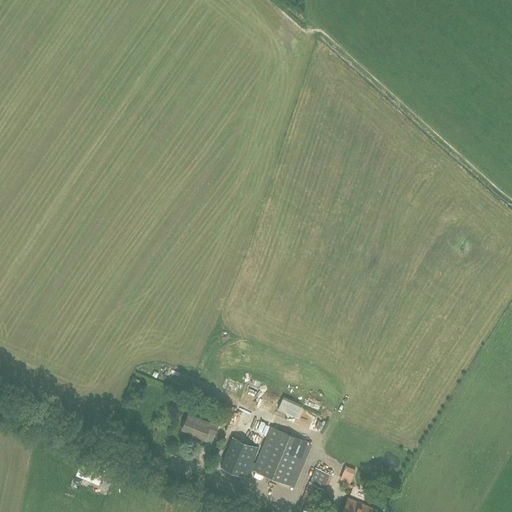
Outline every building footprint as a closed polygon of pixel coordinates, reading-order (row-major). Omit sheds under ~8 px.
[(305,405),(283,397),(278,409),(300,417),(305,405)] [(210,424),(187,415),(182,429),(193,434),(193,435),(204,438),(207,431),(215,433),(219,423),(212,420),(210,424)] [(232,437),(231,440),(220,466),(249,478),(252,470),(291,486),(308,442),(271,427),(266,440),(256,464),(253,463),(259,447),(232,437)] [(75,476),(98,486),(103,474),(80,464),(75,476)] [(342,480),(353,482),(355,467),(345,465),(342,480)] [(317,511),(326,489),(332,475),(314,468),(309,482),(310,483),(301,506),(315,511),(317,511)] [(376,511),(378,510),(348,498),(342,511),(376,511)]
